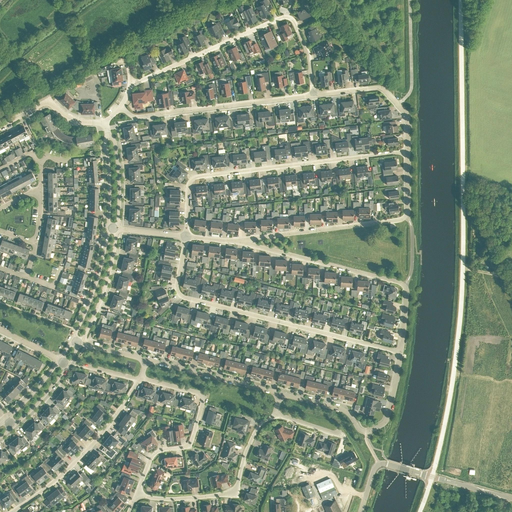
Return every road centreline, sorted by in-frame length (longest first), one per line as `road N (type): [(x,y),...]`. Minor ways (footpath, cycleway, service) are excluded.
road 1 (residential): [(400,351),(182,297),(186,236)]
road 2 (residential): [(407,151),(197,177),(187,188),(186,236)]
road 3 (residential): [(130,82),(286,17),(307,51),(313,94)]
road 4 (residential): [(234,241),(406,216),(407,151)]
road 5 (residential): [(313,94),(137,116),(121,106)]
road 6 (residential): [(136,494),(154,453),(190,443),(203,401),(141,378)]
road 7 (residential): [(280,393),(340,408),(370,430),(387,418),(400,351)]
road 8 (residential): [(136,494),(230,492),(254,432),(275,414)]
road 9 (residential): [(140,380),(86,450),(13,511)]
road 10 (residential): [(234,241),(404,286)]
road 11 (residential): [(407,151),(406,113),(384,89),(313,94)]
road 12 (residential): [(146,359),(280,393)]
